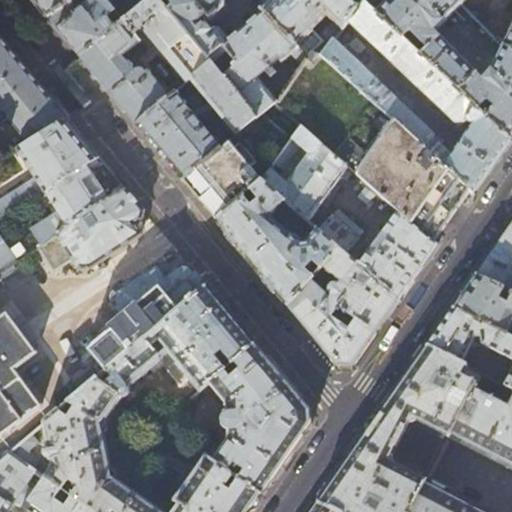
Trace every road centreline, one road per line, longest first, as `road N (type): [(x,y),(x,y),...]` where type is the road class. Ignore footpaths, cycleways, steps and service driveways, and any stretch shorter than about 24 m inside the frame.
road 1 (residential): [(100,115),(346,416)]
road 2 (residential): [(511,182),(346,416)]
